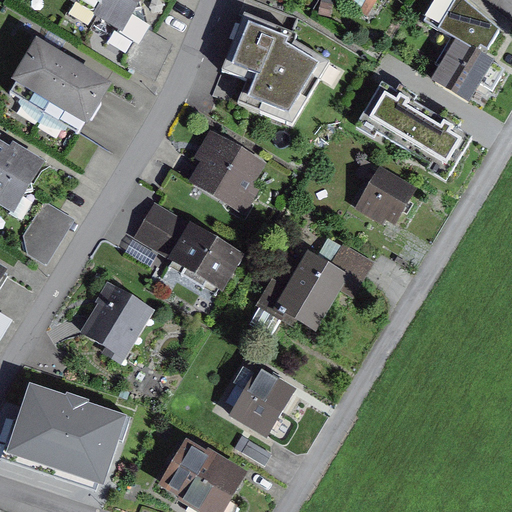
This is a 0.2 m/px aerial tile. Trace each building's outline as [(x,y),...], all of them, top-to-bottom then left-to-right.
[(90,0),(87,6),(121,26),(136,0),(90,0)] [(456,84),(479,97),(507,59),(494,48),(508,26),(476,0),(443,0),(433,19),(480,44),(456,84)] [(319,45),(262,13),(240,52),(297,84),(319,45)] [(14,93),(81,131),(106,87),(40,48),(14,93)] [(360,126),(403,151),(426,112),(383,87),(360,126)] [(403,151),(446,177),(469,138),(426,112),(403,151)] [(0,198),(18,209),(43,167),(0,141),(0,198)] [(220,141),(196,181),(239,207),(263,167),(220,141)] [(361,201),(398,223),(416,192),(379,170),(361,201)] [(156,207),(138,236),(176,258),(171,267),(217,294),(240,256),(156,207)] [(282,311),(321,331),(344,287),(359,295),(374,266),(345,251),(334,271),(310,258),(282,311)] [(120,284),(91,331),(129,354),(157,306),(120,284)] [(259,372),(233,416),(269,437),(295,394),(259,372)] [(29,394),(8,460),(105,490),(123,422),(29,394)] [(161,484),(205,511),(219,511),(244,474),(190,439),(161,484)]
